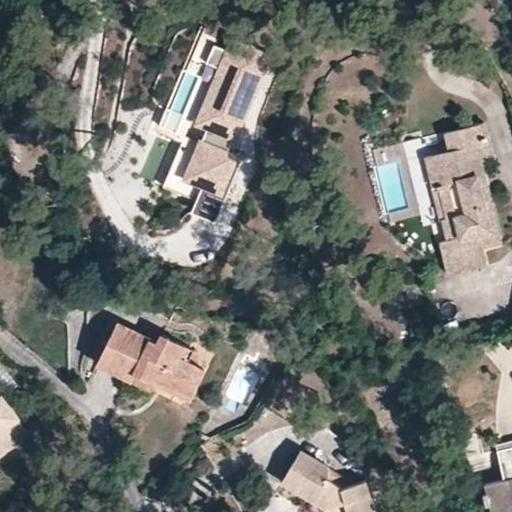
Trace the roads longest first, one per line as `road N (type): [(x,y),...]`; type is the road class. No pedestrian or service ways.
road 1 (unknown): [(125,0),(129,163),(163,200),(232,215)]
road 2 (residential): [(0,334),(105,432),(134,485),(134,511)]
